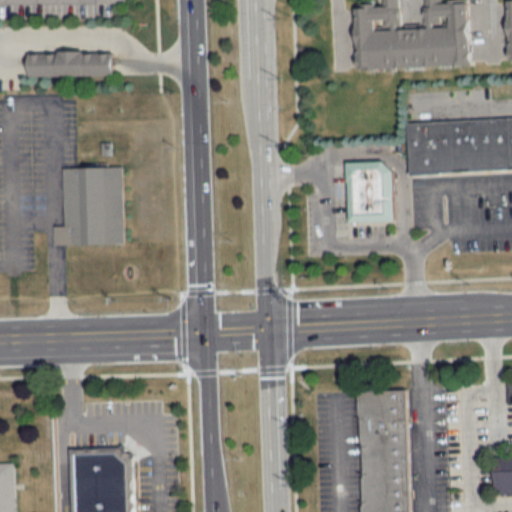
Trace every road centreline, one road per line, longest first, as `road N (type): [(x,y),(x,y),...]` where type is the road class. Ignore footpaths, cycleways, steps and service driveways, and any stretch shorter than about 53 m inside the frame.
road 1 (secondary): [(189,0),(200,334)]
road 2 (tertiary): [(261,332),(511,318)]
road 3 (tertiary): [(0,340),(200,334)]
road 4 (secondary): [(258,191),(251,0)]
road 5 (secondary): [(257,151),(243,92),(239,0)]
road 6 (secondary): [(267,483),(261,332)]
road 7 (secondary): [(261,332),(258,191)]
road 8 (secondary): [(200,334),(206,464)]
